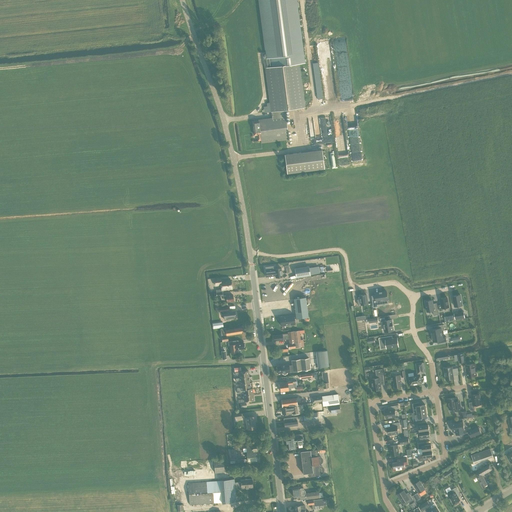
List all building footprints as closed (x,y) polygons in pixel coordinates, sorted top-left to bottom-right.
[(303,63),(295,0),(258,0),(266,58),(263,59),(264,68),(265,68),(271,112),(272,118),(258,120),(252,121),(254,135),(257,135),(258,140),(260,140),(261,143),(288,139),(284,110),(304,107),(299,64),(303,63)] [(335,51),(335,57),(340,56),(340,59),(339,60),(339,64),(343,64),(341,50),(338,51),(335,51)] [(321,137),(314,137),(312,118),(308,118),(310,139),(319,138),(319,142),(328,141),(327,134),(321,135),(321,137)] [(340,156),(346,155),(344,139),(338,140),(340,156)] [(287,174),(324,169),(322,150),(284,155),(287,174)] [(310,275),(309,266),(295,269),(296,277),(310,275)] [(274,268),(265,269),(265,277),(275,276),(275,278),(282,277),(281,268),(274,269),(274,268)] [(232,288),(231,280),(220,281),(220,278),(214,279),(215,286),(220,285),(221,290),(232,288)] [(233,301),(233,295),(225,296),(225,295),(222,295),(222,292),(216,293),(216,296),(222,295),(223,299),(226,299),(226,302),(233,301)] [(372,299),(373,307),(377,307),(377,305),(383,304),(383,301),(387,300),(386,292),(382,292),(379,293),(375,293),(376,298),(372,299)] [(367,294),(361,295),(362,305),(369,304),(367,294)] [(460,295),(453,296),(455,307),(462,305),(460,295)] [(308,317),(305,297),(293,299),(296,319),(308,317)] [(441,305),(438,305),(439,311),(442,310),(442,308),(449,307),(447,297),(440,299),(441,305)] [(431,300),(425,302),(427,312),(432,311),(433,315),(438,315),(436,303),(432,304),(431,300)] [(226,308),(226,306),(219,307),(220,309),(220,313),(223,313),(224,320),(226,320),(227,320),(230,320),(231,319),(236,318),(235,311),(226,312),(226,308)] [(463,311),(454,313),(455,319),(465,318),(463,311)] [(289,315),(280,317),(281,326),(295,324),(293,315),(289,316),(289,315)] [(385,318),(380,318),(380,322),(383,321),(385,332),(393,331),(392,327),(393,327),(392,323),(391,320),(385,320),(385,318)] [(444,329),(443,325),(437,326),(438,329),(430,330),(431,336),(442,334),(441,330),(444,329)] [(242,333),(241,327),(225,330),(225,328),(220,329),(222,341),(228,341),(227,335),(242,333)] [(304,330),(299,331),(288,332),(288,333),(282,334),(273,335),(274,340),(283,340),(288,339),(289,344),(288,344),(289,349),(295,348),(304,347),(303,340),(300,340),(299,334),(304,333),(304,330)] [(443,338),(442,334),(431,336),(432,342),(440,340),(441,343),(447,342),(446,337),(443,338)] [(390,336),(379,338),(380,344),(386,343),(386,348),(398,346),(397,338),(390,339),(390,336)] [(237,344),(236,341),(228,342),(229,345),(230,345),(231,353),(237,352),(236,350),(240,350),(240,349),(244,348),(244,343),(237,344)] [(327,350),(316,352),(318,367),(329,366),(327,350)] [(309,358),(292,360),(292,365),(289,365),(289,364),(284,365),(281,365),(277,366),(278,373),(282,373),(284,374),(286,374),(287,372),(289,372),(289,371),(293,371),(310,369),(309,358)] [(467,377),(477,375),(475,364),(465,365),(467,377)] [(446,380),(454,379),(453,375),(455,374),(455,375),(458,374),(457,368),(452,369),(452,367),(444,368),(446,380)] [(384,381),(382,369),(375,370),(377,378),(371,379),(372,391),(381,389),(380,381),(384,381)] [(393,380),(394,388),(401,387),(400,379),(401,379),(400,375),(392,376),(393,381),(393,380)] [(421,384),(420,376),(409,377),(410,385),(421,384)] [(286,381),(286,382),(279,383),(280,391),(288,390),(291,390),(290,388),(296,387),(296,385),(297,385),(297,381),(289,382),(289,380),(286,381)] [(321,396),(311,398),(312,403),(322,401),(322,406),(330,405),(339,404),(338,394),(321,396)] [(472,402),(469,403),(470,410),(475,409),(474,405),(481,404),(479,394),(471,395),(472,402)] [(296,398),(281,400),(282,407),(289,406),(297,405),(296,398)] [(447,399),(449,409),(454,409),(455,411),(461,410),(460,404),(457,404),(456,398),(447,399)] [(417,412),(426,411),(425,405),(419,406),(419,403),(412,404),(413,407),(416,406),(417,412)] [(339,404),(330,405),(331,412),(340,411),(339,404)] [(396,417),(395,409),(399,409),(399,405),(391,406),(392,410),(385,411),(386,418),(396,417)] [(288,407),(282,407),(283,415),(288,414),(288,413),(292,412),(292,408),(288,408),(288,407)] [(427,417),(426,411),(417,412),(418,418),(415,418),(416,421),(422,420),(422,417),(427,417)] [(241,413),(234,414),(234,418),(244,417),(245,420),(246,420),(247,430),(255,429),(254,416),(247,417),(246,413),(241,413)] [(318,420),(317,413),(307,414),(308,421),(318,420)] [(297,425),(296,417),(290,418),(290,417),(284,418),(285,427),(296,425),(297,425)] [(387,427),(388,435),(398,433),(397,428),(400,428),(399,422),(393,423),(393,426),(387,427)] [(418,426),(419,432),(429,430),(428,424),(424,425),(424,422),(417,423),(418,426)] [(463,422),(451,424),(452,432),(455,431),(456,435),(464,434),(463,430),(464,430),(463,422)] [(479,427),(468,432),(471,437),(481,433),(479,427)] [(429,430),(419,432),(420,438),(419,438),(420,441),(426,440),(426,437),(430,436),(429,430)] [(304,445),(302,434),(295,435),(294,438),(294,439),(294,438),(290,438),(290,439),(286,439),(287,444),(288,449),(295,448),(295,446),(296,446),(304,445)] [(423,452),(432,450),(431,444),(425,445),(424,442),(418,443),(419,449),(422,448),(423,452)] [(390,446),(391,456),(399,455),(397,445),(390,446)] [(259,457),(258,447),(246,447),(243,448),(243,452),(247,452),(247,458),(259,457)] [(493,456),(490,448),(471,455),(474,463),(493,456)] [(318,457),(317,449),(308,451),(300,452),(303,474),(309,473),(309,476),(312,475),(312,476),(321,475),(320,473),(321,473),(322,473),(322,472),(323,472),(323,471),(323,470),(324,470),(324,469),(323,469),(323,468),(323,467),(322,467),(322,466),(321,466),(320,466),(319,466),(319,463),(320,463),(321,462),(322,462),(322,461),(322,460),(322,459),(322,458),(321,457),(320,457),(319,456),(318,457)] [(433,456),(432,450),(423,452),(423,454),(418,455),(419,461),(427,460),(426,457),(433,456)] [(224,472),(223,458),(213,459),(214,473),(224,472)] [(406,458),(400,459),(397,459),(398,462),(392,463),(394,471),(405,469),(404,465),(407,464),(406,458)] [(474,473),(477,477),(475,478),(476,480),(478,480),(482,487),(487,484),(482,475),(492,469),(489,464),(474,473)] [(191,479),(203,476),(201,470),(189,473),(191,479)] [(253,488),(252,479),(240,480),(240,482),(234,482),(234,479),(220,480),(220,481),(188,483),(189,504),(222,502),(222,503),(236,502),(235,487),(241,486),(241,489),(253,488)] [(419,481),(413,485),(418,493),(425,489),(419,481)] [(452,494),(450,490),(445,493),(447,497),(449,496),(453,504),(460,500),(458,496),(461,495),(456,487),(451,489),(453,493),(452,494)] [(299,488),(292,489),(294,497),(297,497),(297,500),(299,499),(306,499),(319,497),(318,491),(305,493),(305,491),(302,488),(299,488)] [(404,490),(397,494),(402,503),(407,500),(408,503),(413,500),(409,494),(407,496),(404,490)] [(313,500),(307,500),(308,505),(312,504),(312,509),(319,508),(319,505),(324,504),(324,503),(327,502),(326,500),(323,500),(323,498),(313,500)] [(427,501),(419,506),(422,511),(430,506),(427,501)]
